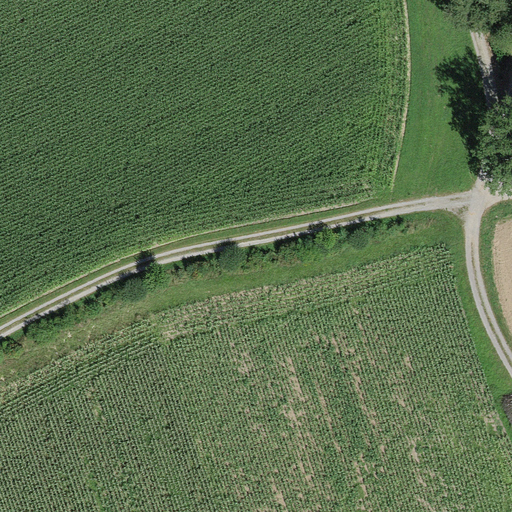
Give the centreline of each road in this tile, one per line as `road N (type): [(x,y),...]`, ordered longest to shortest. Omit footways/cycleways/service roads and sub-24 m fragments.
road 1 (track): [(494,115),(479,194),(180,253),(77,291),(0,333)]
road 2 (track): [(511,365),(476,285),(472,240),(479,194),(511,189)]
